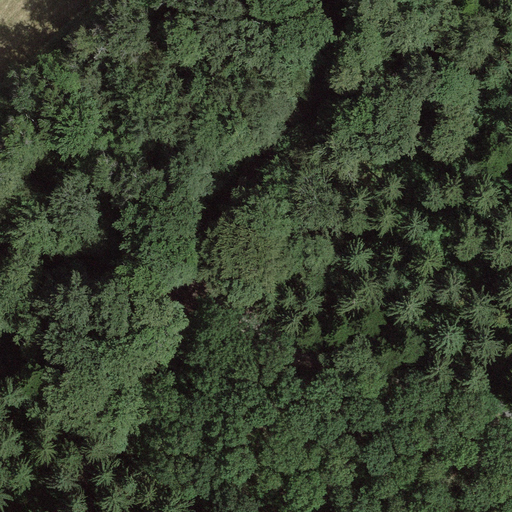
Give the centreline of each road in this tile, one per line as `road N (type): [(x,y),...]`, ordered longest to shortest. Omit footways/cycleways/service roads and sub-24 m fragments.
road 1 (unclassified): [(376,0),(235,225),(210,292),(243,323),(315,357),(511,411)]
road 2 (track): [(56,511),(135,374),(209,283)]
road 3 (track): [(0,227),(209,283)]
